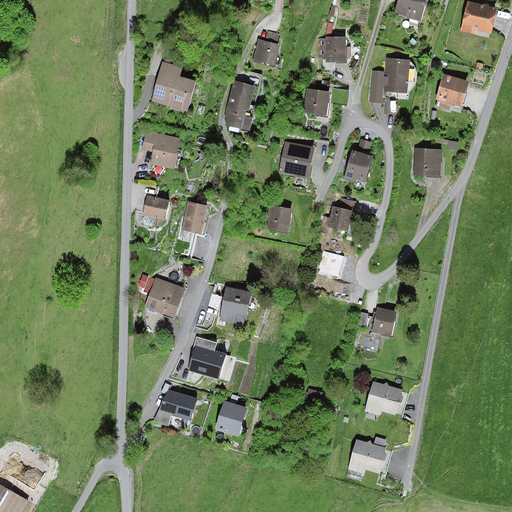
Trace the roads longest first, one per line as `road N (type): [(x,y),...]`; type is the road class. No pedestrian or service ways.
road 1 (unclassified): [(126,511),(132,0)]
road 2 (residential): [(461,180),(376,282),(361,267),(388,185),(385,136),(367,123),(348,127),(322,197)]
road 3 (residential): [(461,180),(407,483)]
road 4 (residential): [(511,38),(473,165),(461,180)]
